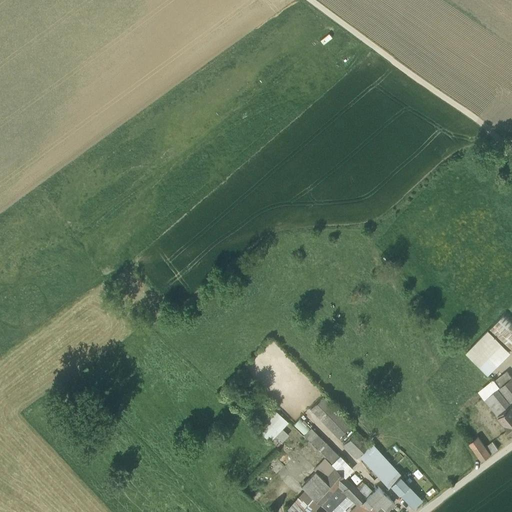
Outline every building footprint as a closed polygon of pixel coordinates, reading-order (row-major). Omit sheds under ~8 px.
[(500,151),(497,147),(491,151),(494,156),(500,151)] [(487,327),(465,348),(487,371),(510,348),(511,349),(511,314),(506,309),(488,327),(487,327)] [(511,374),(507,367),(494,378),(499,384),(511,374)] [(511,373),(499,384),(511,398),(511,397),(511,373)] [(511,428),(511,402),(498,385),(499,384),(492,376),(478,387),(485,395),(484,395),(511,428)] [(321,391),(308,404),(336,433),(349,420),(321,391)] [(449,408),(457,420),(469,411),(461,400),(449,408)] [(295,424),(273,403),(256,422),(278,442),(295,424)] [(304,486),(287,502),(296,511),(295,509),(297,511),(374,511),(378,510),(378,511),(401,511),(396,502),(385,507),(395,498),(378,481),(371,485),(364,477),(356,481),(346,472),(353,464),(301,412),(293,420),(322,449),(325,455),(301,479),(304,486)] [(397,490),(409,503),(418,495),(407,481),(399,472),(400,471),(383,452),(371,439),(369,440),(360,432),(358,429),(358,430),(355,427),(341,442),(355,455),(359,452),(387,483),(389,481),(397,489),(397,490)] [(478,432),(470,439),(482,456),(498,445),(493,438),(486,443),(478,432)] [(256,498),(262,490),(258,487),(252,495),(256,498)]
